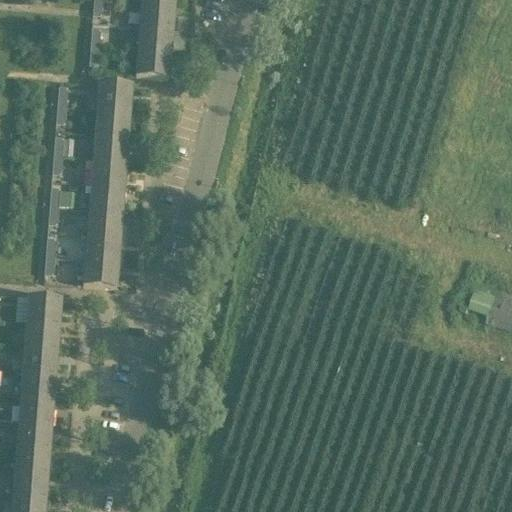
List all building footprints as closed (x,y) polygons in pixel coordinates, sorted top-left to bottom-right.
[(93,2),(91,20),(101,21),(102,2),(93,2)] [(139,30),(172,32),(174,7),(141,5),(139,30)] [(137,55),(170,57),(172,32),(139,30),(137,55)] [(89,52),(98,53),(100,34),(90,33),(89,52)] [(89,52),(87,71),(97,71),(98,53),(89,52)] [(136,81),(169,83),(170,57),(137,55),(136,81)] [(97,114),(129,117),(131,91),(99,89),(97,114)] [(56,110),(65,111),(66,92),(57,91),(56,110)] [(56,110),(54,129),(64,130),(65,111),(56,110)] [(95,139),(127,142),(129,117),(97,114),(95,139)] [(93,165),(125,167),(127,142),(95,139),(93,165)] [(53,142),(52,160),(61,161),(71,162),(73,144),(53,142)] [(60,180),(61,161),(52,160),(50,179),(60,180)] [(91,190),(124,192),(125,167),(93,165),(91,190)] [(89,215),(122,217),(124,192),(91,190),(89,215)] [(48,211),(57,212),(59,193),(50,192),(48,211)] [(48,211),(47,230),(56,230),(57,212),(48,211)] [(87,240),(120,242),(122,217),(89,215),(87,240)] [(86,265),(118,267),(120,242),(87,240),(86,265)] [(44,261),(53,262),(55,243),(46,242),(44,261)] [(44,261),(43,280),(52,281),(53,262),(44,261)] [(84,291),(116,293),(118,267),(86,265),(84,291)] [(511,303),(474,291),(465,316),(511,331),(511,303)] [(26,327),(60,330),(62,304),(28,302),(26,327)] [(24,352),(58,354),(60,330),(26,327),(24,352)] [(22,376),(56,379),(58,354),(24,352),(22,376)] [(20,401),(54,404),(56,379),(22,376),(20,401)] [(18,426),(52,429),(54,404),(20,401),(18,426)] [(16,451),(50,453),(52,429),(18,426),(16,451)] [(14,475),(48,478),(50,453),(16,451),(14,475)] [(12,500),(46,503),(48,478),(14,475),(12,500)] [(11,511),(45,511),(46,503),(12,500),(11,511)]
